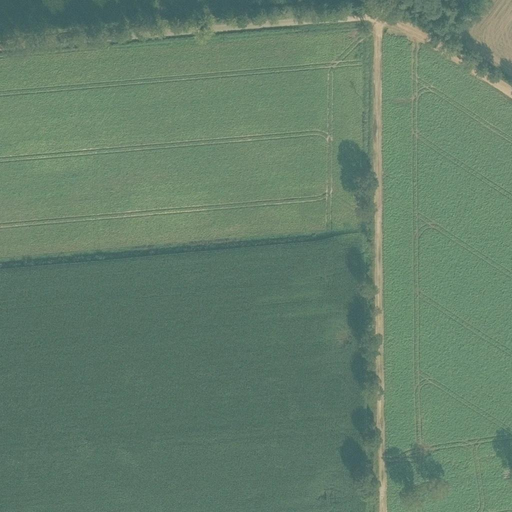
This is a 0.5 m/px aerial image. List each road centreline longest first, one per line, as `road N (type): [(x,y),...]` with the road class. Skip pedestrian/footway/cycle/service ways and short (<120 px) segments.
road 1 (track): [(381,511),(372,11)]
road 2 (unclassified): [(0,47),(355,17),(372,11),(374,0)]
road 3 (track): [(511,96),(372,11)]
